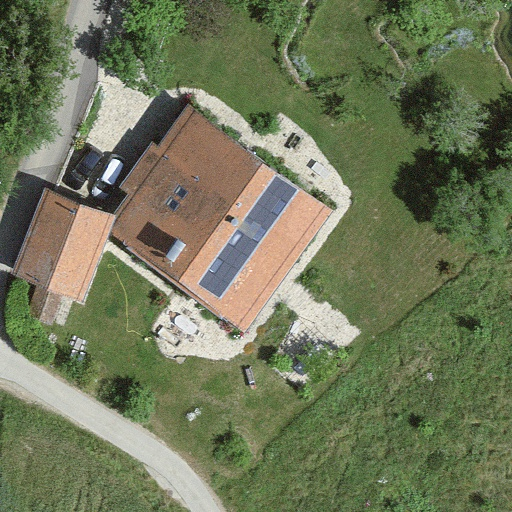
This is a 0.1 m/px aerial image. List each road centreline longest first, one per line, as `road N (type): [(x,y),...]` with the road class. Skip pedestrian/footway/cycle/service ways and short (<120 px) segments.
road 1 (unclassified): [(212,511),(76,398),(0,361)]
road 2 (unclassified): [(83,0),(0,207)]
